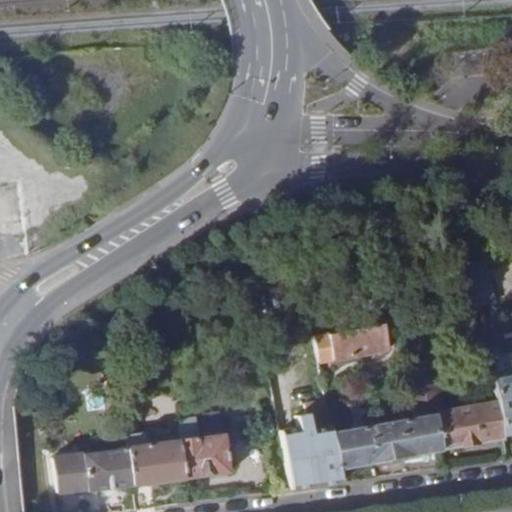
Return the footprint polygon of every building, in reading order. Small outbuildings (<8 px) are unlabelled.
[(0,187),(0,223),(19,221),(14,185),(0,187)] [(481,241),(447,250),(460,311),(480,306),(494,303),(481,241)] [(332,361),(332,363),(387,352),(382,324),(327,334),(332,361)] [(332,361),(327,334),(313,336),(318,363),(332,361)] [(511,355),(488,359),(491,379),(494,399),(500,436),(511,434),(511,355)] [(432,413),(438,448),(501,437),(500,436),(494,399),(442,409),(433,358),(404,363),(413,416),(432,413)] [(277,429),(288,490),(339,483),(337,469),(330,431),(324,399),(303,403),(304,414),(294,415),(295,420),(296,426),(277,429)] [(181,479),(227,473),(218,412),(194,415),(194,416),(196,437),(175,440),(181,479)] [(438,448),(432,413),(413,416),(330,431),(337,469),(439,450),(438,448)] [(176,439),(196,437),(194,416),(187,417),(175,425),(176,439)] [(113,448),(125,447),(123,435),(123,431),(111,432),(112,443),(113,448)] [(181,479),(175,440),(147,444),(145,431),(123,435),(125,447),(130,486),(181,479)] [(130,486),(125,447),(113,448),(50,457),(55,493),(57,493),(59,511),(93,511),(90,491),(130,486)]
